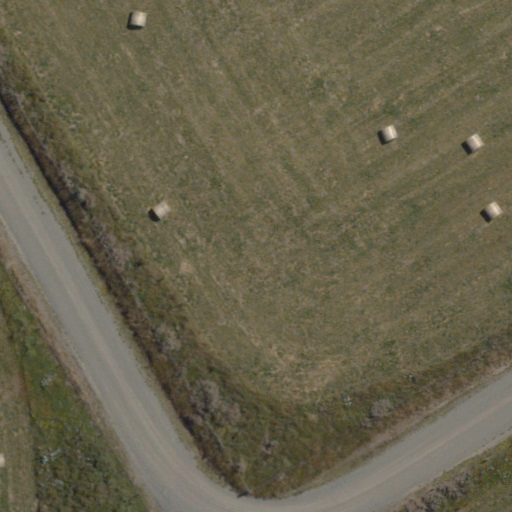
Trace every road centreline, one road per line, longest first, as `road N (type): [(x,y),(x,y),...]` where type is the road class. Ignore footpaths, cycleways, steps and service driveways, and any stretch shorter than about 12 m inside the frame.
road 1 (residential): [(0,179),(177,484),(214,511)]
road 2 (residential): [(337,511),(511,403)]
